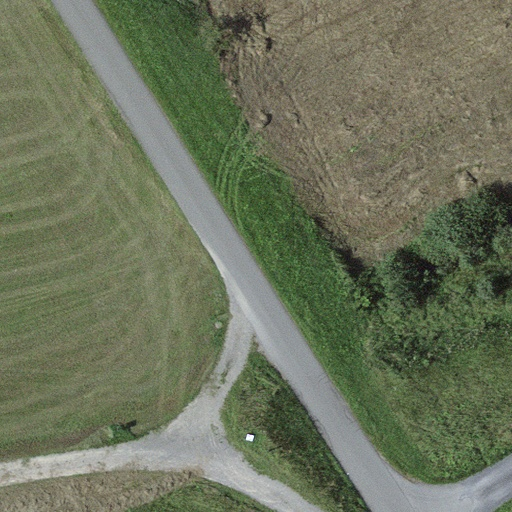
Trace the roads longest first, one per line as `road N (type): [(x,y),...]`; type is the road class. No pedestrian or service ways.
road 1 (track): [(392,511),(266,332),(60,0)]
road 2 (track): [(266,332),(185,445),(0,482)]
road 3 (track): [(185,445),(297,511)]
